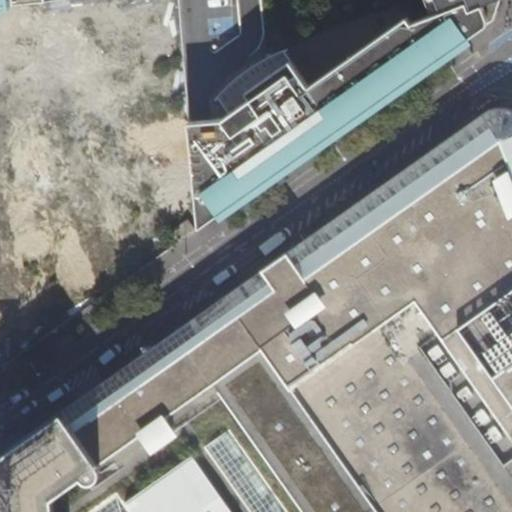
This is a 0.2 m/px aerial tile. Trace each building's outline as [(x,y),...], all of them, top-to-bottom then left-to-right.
[(0,0),(0,8),(48,3),(46,0),(0,0)] [(498,14),(493,1),(473,9),(470,0),(443,10),(422,18),(416,20),(411,15),(312,84),(289,50),(275,55),(256,66),(236,81),(219,97),(231,115),(224,120),(219,119),(191,122),(201,227),(267,180),(266,176),(303,150),(305,153),(472,37),(470,33),(480,27),(482,30),(496,20),(498,14)] [(495,0),(439,0),(443,10),(470,0),(473,9),(493,1),(495,0)] [(511,108),(510,108),(506,107),(503,107),(499,107),(496,108),(494,109),(489,111),(486,112),(483,115),(501,125),(504,123),(508,122),(511,121),(511,108)] [(511,511),(511,121),(508,122),(504,123),(501,125),(483,115),(427,154),(387,182),(112,376),(13,446),(2,457),(0,461),(0,511),(511,511)] [(173,232),(179,242),(196,230),(189,220),(173,232)]
